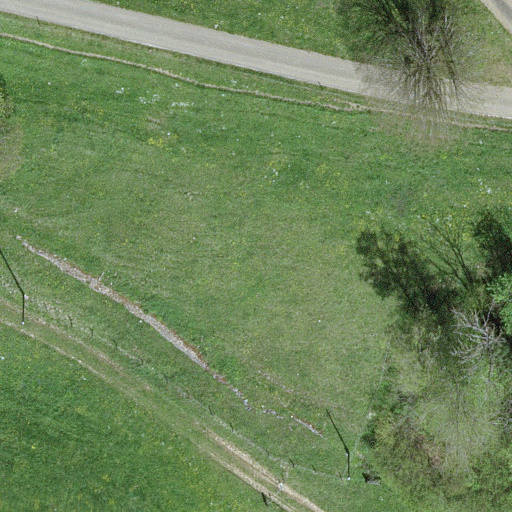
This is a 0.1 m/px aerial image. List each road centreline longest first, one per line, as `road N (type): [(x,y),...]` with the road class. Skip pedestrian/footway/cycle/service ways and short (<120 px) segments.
road 1 (unclassified): [(23,0),(392,84),(511,102)]
road 2 (track): [(299,511),(121,379),(0,305)]
